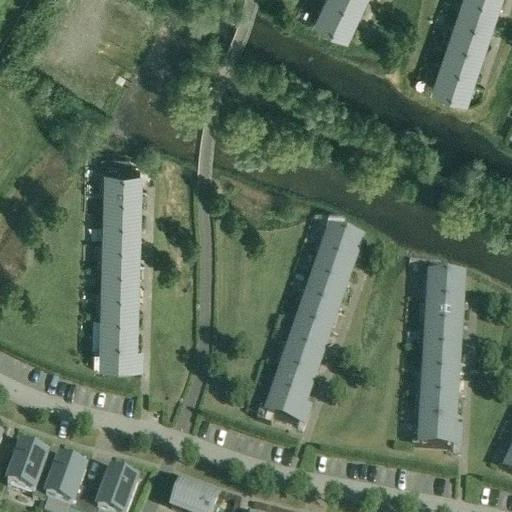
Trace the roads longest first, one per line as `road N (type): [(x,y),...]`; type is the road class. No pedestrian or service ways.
road 1 (residential): [(455,511),(267,475),(176,443)]
road 2 (residential): [(176,443),(0,385)]
